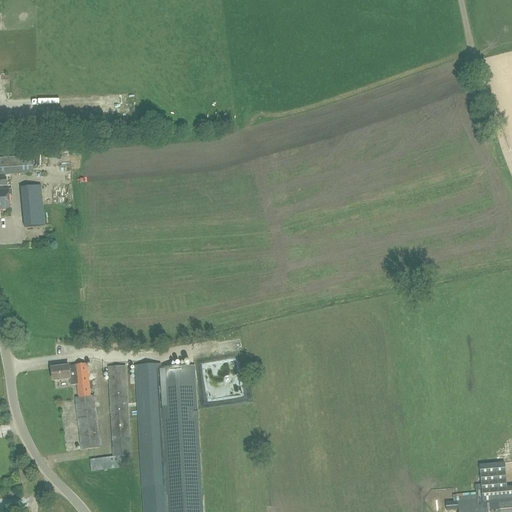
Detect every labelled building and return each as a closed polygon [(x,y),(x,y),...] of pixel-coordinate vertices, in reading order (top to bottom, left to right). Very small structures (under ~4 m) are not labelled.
[(0,157),(0,174),(33,172),(32,155),(0,157)] [(45,225),(41,185),(21,187),(25,227),(45,225)] [(0,209),(10,208),(8,189),(0,189),(0,209)] [(93,354),(94,382),(99,382),(98,370),(105,370),(104,354),(93,354)] [(76,385),(78,397),(78,398),(91,397),(87,364),(75,365),(75,367),(69,367),(69,366),(51,368),(52,381),(69,379),(70,386),(76,385)] [(160,367),(160,364),(135,366),(142,511),(202,511),(194,365),(160,367)] [(126,366),(108,367),(112,457),(89,460),(90,472),(131,467),(130,455),(131,455),(126,366)] [(100,448),(95,402),(94,396),(91,397),(78,398),(78,397),(74,397),(75,404),(81,450),(100,448)] [(479,465),(481,485),(482,496),(496,495),(506,485),(504,462),(479,465)] [(496,495),(482,496),(481,485),(475,486),(475,492),(453,494),(454,504),(458,504),(458,511),(511,511),(511,484),(506,485),(496,495)]
